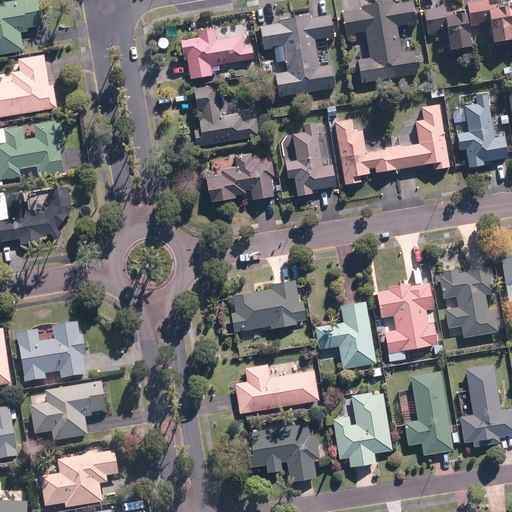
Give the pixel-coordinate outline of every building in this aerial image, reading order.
[(0,55),(24,52),(21,33),(28,32),(27,27),(42,26),(38,0),(9,0),(0,1),(0,55)] [(410,0),(395,0),(341,10),(346,35),(364,32),(369,56),(356,58),(362,85),(424,73),(420,47),(400,50),(396,24),(414,21),(410,0)] [(511,4),(490,8),(488,0),(476,0),(467,2),(471,25),(490,22),(493,42),(511,38),(511,4)] [(447,30),(450,49),(472,46),(466,13),(448,16),(446,5),(424,9),(428,33),(447,30)] [(280,22),(260,26),(264,49),(274,48),(276,63),(286,61),(287,71),(275,73),(279,97),(335,88),(330,63),(319,65),(315,40),(335,37),(331,14),(311,17),(310,14),(279,19),(280,22)] [(183,55),(187,54),(190,79),(212,76),(211,65),(253,59),(251,44),(244,45),(243,33),(216,37),(215,26),(198,28),(199,36),(187,38),(187,42),(181,43),(183,55)] [(0,117),(58,108),(54,84),(49,85),(44,54),(6,61),(8,73),(0,74),(0,117)] [(502,79),(492,80),(494,94),(504,92),(502,79)] [(217,84),(193,88),(196,109),(203,108),(205,119),(198,120),(200,129),(194,129),(196,147),(261,137),(258,117),(251,118),(250,110),(221,115),(217,84)] [(459,148),(466,147),(468,164),(508,157),(504,136),(495,137),(493,128),(492,128),(488,101),(464,105),(467,132),(457,133),(459,148)] [(375,172),(396,169),(432,164),(433,168),(449,166),(440,104),(422,107),(424,118),(416,120),(419,143),(393,147),(365,151),(362,129),(354,131),(353,120),(335,123),(344,184),(361,182),(360,175),(370,174),(369,168),(374,167),(375,172)] [(6,142),(0,142),(0,180),(22,177),(21,170),(37,167),(38,175),(65,171),(58,120),(34,123),(35,130),(24,131),(23,126),(4,128),(6,142)] [(296,161),(286,163),(288,178),(294,177),(296,195),(313,193),(312,190),(337,187),(334,163),(322,165),(317,122),(303,123),(304,131),(292,132),(296,161)] [(206,177),(209,201),(236,197),(235,194),(245,193),(245,190),(251,189),(252,198),(274,195),(274,191),(282,190),(280,177),(276,178),(273,157),(253,160),(252,152),(211,157),(214,176),(206,177)] [(69,186),(26,192),(0,195),(0,233),(1,241),(20,238),(21,244),(43,241),(42,235),(52,233),(55,238),(62,233),(58,228),(73,209),(69,186)] [(511,255),(502,257),(506,284),(511,283),(511,255)] [(462,325),(464,336),(499,331),(496,310),(488,311),(487,301),(486,301),(485,293),(495,291),(491,267),(440,276),(445,299),(456,298),(457,305),(445,307),(448,327),(462,325)] [(271,287),(232,294),(235,311),(231,312),(234,331),(270,325),(271,327),(297,322),(297,319),(307,318),(304,299),(299,300),(295,279),(270,283),(271,287)] [(433,322),(429,323),(426,309),(433,308),(428,282),(376,291),(381,317),(394,315),(396,330),(385,332),(390,353),(437,344),(433,322)] [(376,362),(366,300),(341,304),(344,322),(316,326),(319,348),(340,345),(343,368),(376,362)] [(38,330),(17,333),(25,383),(47,379),(46,374),(60,372),(61,379),(88,375),(80,321),(53,326),(55,339),(40,341),(38,330)] [(0,385),(13,383),(5,329),(0,330),(0,385)] [(320,400),(315,370),(270,377),(268,363),(245,367),(247,381),(236,382),(240,412),(320,400)] [(492,363),(464,367),(472,414),(460,416),(464,442),(472,441),(473,447),(484,445),(500,442),(499,436),(511,434),(511,407),(500,410),(492,363)] [(407,443),(422,441),(424,455),(454,450),(440,369),(410,374),(417,418),(403,421),(407,443)] [(48,402),(30,405),(35,434),(52,431),(54,442),(89,436),(86,418),(92,417),(91,413),(106,411),(102,382),(46,391),(48,402)] [(350,466),(376,462),(374,452),(391,449),(382,393),(372,395),(371,391),(350,394),(355,422),(350,423),(349,415),(333,417),(339,459),(348,457),(350,466)] [(0,459),(19,456),(13,420),(18,419),(16,406),(0,408),(0,459)] [(308,421),(248,431),(250,443),(242,444),(246,467),(266,464),(267,472),(282,469),(281,461),(287,460),(290,480),(316,476),(313,458),(319,458),(315,433),(310,434),(308,421)] [(60,476),(42,479),(46,506),(65,503),(66,509),(103,502),(99,484),(108,483),(106,476),(119,474),(115,447),(57,457),(60,476)] [(0,511),(29,511),(30,501),(12,500),(13,490),(0,489),(0,511)]
